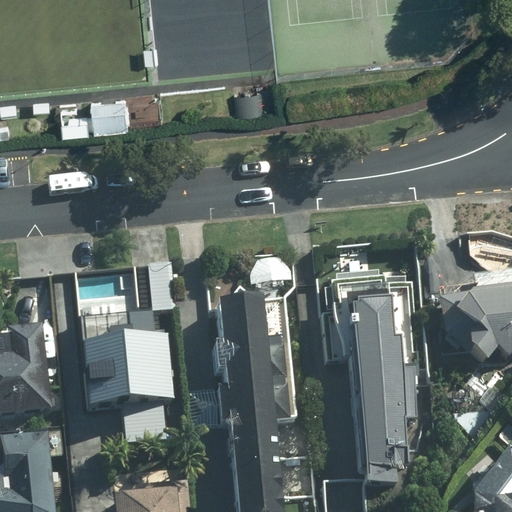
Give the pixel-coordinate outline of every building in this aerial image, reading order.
[(238,91),(236,113),(268,116),(270,93),(238,91)] [(90,98),(93,123),(130,120),(127,94),(90,98)] [(511,288),(440,300),(444,330),(486,365),(499,351),(510,359),(511,357),(511,288)] [(389,299),(349,303),(368,482),(409,478),(389,299)] [(283,511),(263,302),(218,306),(238,511),(283,511)] [(7,331),(10,354),(0,355),(0,416),(51,410),(40,327),(7,331)] [(163,441),(161,402),(173,401),(170,340),(84,344),(87,408),(125,406),(126,443),(163,441)] [(36,437),(1,441),(5,483),(0,483),(0,511),(56,511),(50,449),(36,437)] [(511,511),(511,453),(474,498),(474,511),(511,511)] [(189,490),(172,492),(171,485),(146,487),(147,495),(115,498),(115,511),(184,511),(184,510),(191,509),(189,490)]
